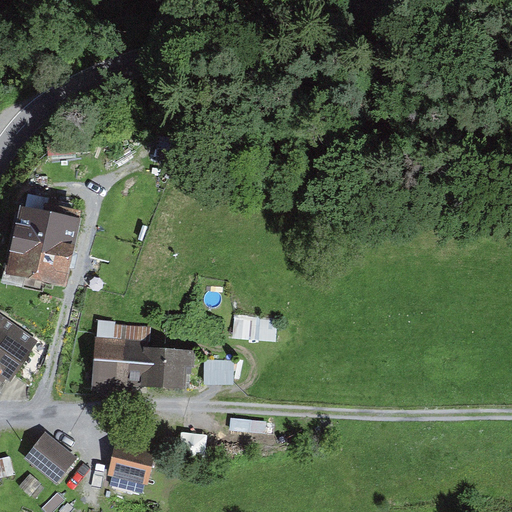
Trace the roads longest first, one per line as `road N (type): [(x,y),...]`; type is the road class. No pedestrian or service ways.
road 1 (track): [(511,410),(356,415),(245,406),(135,413),(0,406)]
road 2 (tertiary): [(354,0),(283,13),(67,91),(25,123),(0,159)]
